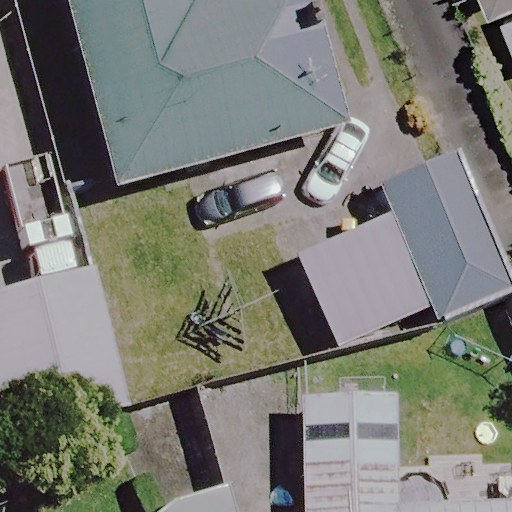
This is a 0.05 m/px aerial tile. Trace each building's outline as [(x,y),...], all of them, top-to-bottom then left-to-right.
[(240,0),(169,18),(163,0),(28,0),(82,210),(302,154),(262,0),(240,0)] [(511,0),(471,0),(477,14),(511,0)] [(494,309),(434,169),(401,183),(261,243),(312,362),(409,321),(417,341),(494,309)] [(0,452),(106,422),(67,284),(48,290),(0,303),(0,452)] [(377,511),(374,402),(280,404),(283,511),(377,511)] [(172,511),(164,502),(153,511),(172,511)]
